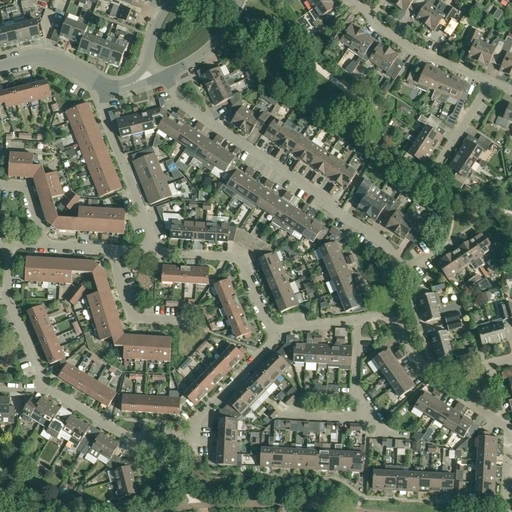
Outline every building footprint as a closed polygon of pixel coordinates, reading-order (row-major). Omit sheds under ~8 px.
[(100,0),(109,3),(114,5),(110,16),(117,19),(136,26),(140,15),(126,9),(128,4),(117,0),(100,0)] [(306,0),(307,0),(313,9),(326,0),(306,0)] [(336,8),(330,0),(326,0),(313,9),(319,19),(312,23),(316,28),(327,21),(323,16),(336,8)] [(405,13),(408,8),(413,12),(421,0),(400,0),(396,7),(405,13)] [(428,0),(421,0),(413,12),(418,15),(415,19),(425,26),(436,9),(427,2),(428,0)] [(473,8),(481,13),(484,7),(477,2),(473,8)] [(469,7),(466,12),(471,15),(474,10),(469,7)] [(450,8),(445,15),(436,9),(425,26),(434,32),(443,19),(448,22),(455,11),(450,8)] [(489,12),(484,9),(481,13),(486,17),(489,12)] [(396,16),(388,19),(392,30),(400,28),(396,16)] [(19,44),(30,41),(25,23),(24,18),(14,21),(15,26),(19,44)] [(36,20),(25,23),(30,41),(41,38),(36,20)] [(60,36),(70,41),(77,24),(66,20),(60,36)] [(441,31),(447,33),(450,24),(443,23),(441,31)] [(87,28),(77,24),(70,41),(80,44),(80,45),(84,34),(85,34),(87,28)] [(340,29),(333,40),(339,43),(340,41),(349,47),(361,30),(351,24),(346,32),(340,29)] [(15,26),(4,28),(9,46),(19,44),(15,26)] [(4,28),(0,29),(0,48),(9,46),(4,28)] [(356,58),(360,61),(361,58),(362,59),(375,40),(370,37),(370,36),(361,30),(349,47),(358,53),(357,55),(357,56),(356,58)] [(486,44),(475,40),(479,32),(473,30),(468,42),(473,44),(467,58),(478,63),(486,44)] [(78,51),(88,55),(95,38),(85,34),(84,34),(80,45),(80,44),(78,51)] [(88,55),(99,59),(105,42),(95,38),(88,55)] [(115,46),(105,42),(99,59),(109,63),(117,40),(115,46)] [(119,67),(126,50),(128,44),(117,40),(109,63),(112,64),(119,67)] [(369,60),(378,66),(389,49),(380,43),(379,43),(375,40),(362,59),(363,59),(366,61),(367,62),(369,60)] [(490,62),(495,64),(495,65),(505,43),(499,41),(496,48),(486,44),(478,63),(488,67),(490,62)] [(495,65),(501,67),(499,72),(510,76),(511,70),(511,54),(507,53),(510,45),(505,43),(495,65)] [(394,80),(401,70),(397,68),(401,62),(396,59),(399,55),(389,49),(378,66),(387,72),(386,74),(394,80)] [(426,66),(422,75),(416,73),(412,84),(417,86),(418,84),(428,88),(436,70),(426,66)] [(199,77),(201,76),(206,87),(224,78),(219,67),(211,72),(208,67),(197,72),(199,77)] [(243,70),(247,78),(253,75),(249,67),(243,70)] [(406,81),(412,84),(416,73),(411,70),(406,81)] [(428,88),(434,91),(431,99),(435,101),(446,75),(436,70),(428,88)] [(442,94),(448,97),(456,79),(446,75),(435,101),(439,102),(442,94)] [(230,80),(226,82),(224,78),(206,87),(210,96),(229,87),(233,85),(230,80)] [(452,114),(459,116),(468,94),(462,92),(466,83),(456,79),(448,97),(458,101),(452,114)] [(47,81),(36,84),(40,100),(51,97),(47,81)] [(36,84),(25,87),(29,102),(40,100),(36,84)] [(2,87),(1,87),(7,108),(18,105),(14,90),(3,92),(2,87)] [(25,87),(14,90),(18,105),(29,102),(25,87)] [(240,92),(233,96),(229,87),(210,96),(215,106),(229,99),(233,106),(239,101),(243,98),(240,92)] [(230,124),(240,130),(251,112),(242,107),(243,104),(239,101),(233,106),(228,110),(236,115),(230,124)] [(66,112),(70,123),(92,114),(87,103),(66,112)] [(508,121),(511,122),(511,105),(509,105),(507,110),(502,107),(495,124),(506,128),(508,121)] [(466,107),(460,118),(468,121),(473,111),(466,107)] [(160,109),(151,111),(139,114),(139,116),(143,132),(157,129),(158,129),(161,125),(159,124),(157,124),(160,109)] [(161,109),(160,109),(157,124),(159,124),(161,125),(158,129),(167,135),(178,120),(161,109)] [(260,131),(266,121),(269,116),(261,110),(257,116),(251,112),(240,130),(249,136),(255,127),(260,131)] [(70,123),(74,133),(96,125),(92,114),(70,123)] [(139,114),(128,117),(132,135),(143,132),(139,116),(139,114)] [(490,114),(488,121),(493,123),(496,117),(490,114)] [(431,115),(428,120),(438,126),(441,122),(441,121),(439,119),(431,115)] [(441,115),(439,119),(441,121),(441,122),(445,124),(447,118),(441,115)] [(128,117),(116,120),(121,138),(132,135),(128,117)] [(264,135),(273,142),(284,125),(275,119),(264,135)] [(188,126),(178,120),(167,135),(175,141),(173,145),(174,146),(188,126)] [(425,126),(427,127),(421,136),(437,146),(443,137),(435,132),(438,126),(428,120),(425,126)] [(202,125),(198,122),(194,128),(198,130),(202,125)] [(75,143),(76,145),(78,144),(100,135),(96,125),(74,133),(78,142),(75,143)] [(273,142),(282,147),(293,131),(284,125),(273,142)] [(197,132),(188,126),(174,146),(176,147),(178,143),(187,148),(197,132)] [(383,136),(387,139),(392,131),(388,128),(383,136)] [(282,147),(291,153),(302,137),(293,131),(282,147)] [(206,138),(197,132),(187,148),(184,152),(193,158),(206,138)] [(212,142),(206,138),(193,158),(203,164),(205,160),(216,145),(217,142),(221,137),(218,134),(212,142)] [(100,135),(78,144),(79,146),(83,154),(104,146),(100,135)] [(467,141),(461,150),(477,160),(483,152),(485,153),(488,147),(478,141),(469,135),(466,140),(467,141)] [(407,139),(415,144),(415,145),(431,155),(435,150),(437,146),(421,136),(417,141),(410,136),(407,139)] [(481,136),(478,141),(488,147),(491,142),(481,136)] [(291,153),(300,159),(311,142),(302,137),(291,153)] [(317,139),(315,142),(324,148),(326,144),(317,139)] [(300,159),(309,165),(321,148),(311,142),(300,159)] [(205,160),(215,167),(225,151),(216,145),(205,160)] [(413,164),(417,159),(425,164),(431,155),(415,145),(409,153),(407,152),(403,157),(413,164)] [(83,154),(87,165),(109,156),(104,146),(83,154)] [(309,165),(318,171),(330,154),(321,148),(309,165)] [(461,150),(455,159),(471,169),(477,160),(461,150)] [(215,167),(228,176),(233,168),(234,166),(239,160),(225,151),(215,167)] [(132,162),(137,173),(159,164),(154,153),(146,156),(135,161),(132,162)] [(10,154),(9,177),(21,178),(22,154),(10,154)] [(34,155),(22,154),(21,178),(33,178),(42,168),(33,167),(34,155)] [(318,171),(327,177),(339,160),(330,154),(318,171)] [(87,165),(91,176),(113,167),(109,156),(87,165)] [(467,179),(465,178),(471,169),(455,159),(449,168),(456,173),(453,178),(463,185),(467,179)] [(167,169),(174,166),(172,160),(165,163),(167,169)] [(327,177),(336,183),(348,166),(339,160),(327,177)] [(137,173),(141,183),(163,175),(159,164),(137,173)] [(357,172),(348,166),(336,183),(346,189),(357,172)] [(91,176),(95,186),(117,177),(113,167),(91,176)] [(33,178),(37,192),(60,185),(56,173),(45,176),(42,168),(33,178)] [(177,170),(171,172),(175,180),(183,177),(177,170)] [(236,193),(247,177),(237,171),(226,186),(223,184),(219,190),(226,194),(230,188),(236,193)] [(141,183),(145,194),(167,185),(163,175),(141,183)] [(122,188),(117,177),(95,186),(100,197),(122,188)] [(236,193),(237,193),(234,197),(243,203),(256,183),(247,177),(236,193)] [(355,194),(363,199),(357,209),(366,215),(382,191),(381,191),(377,198),(368,192),(372,185),(364,180),(355,194)] [(266,190),(256,183),(243,203),(253,209),(256,205),(266,190)] [(37,192),(41,203),(51,199),(63,196),(60,185),(37,192)] [(172,197),(167,185),(145,194),(150,205),(172,197)] [(472,189),(466,186),(463,191),(469,194),(472,189)] [(299,188),(295,197),(305,201),(309,193),(299,188)] [(256,205),(265,211),(275,196),(266,190),(256,205)] [(396,201),(391,197),(382,191),(366,215),(375,221),(384,208),(389,212),(396,201)] [(199,192),(198,200),(207,201),(207,192),(199,192)] [(265,211),(275,218),(285,202),(275,196),(265,211)] [(58,219),(51,199),(41,203),(46,221),(52,226),(58,219)] [(389,212),(394,215),(385,228),(395,234),(406,217),(397,211),(401,204),(396,201),(389,212)] [(275,218),(272,223),(281,229),(295,208),(285,202),(275,218)] [(79,208),(78,220),(77,232),(89,232),(91,209),(79,208)] [(290,235),(293,230),(294,230),(304,215),(295,208),(281,229),(290,235)] [(102,210),(91,209),(89,232),(101,233),(102,210)] [(113,210),(102,210),(101,233),(112,234),(113,210)] [(124,234),(125,213),(125,211),(113,210),(112,234),(124,234)] [(179,221),(162,220),(165,228),(171,228),(170,239),(182,240),(183,221),(184,215),(180,215),(179,221)] [(299,240),(302,236),(303,236),(313,221),(304,215),(294,230),(294,231),(291,235),(299,240)] [(404,240),(411,230),(419,235),(426,225),(417,219),(415,223),(406,217),(395,234),(404,240)] [(57,230),(77,232),(78,220),(58,219),(52,226),(57,230)] [(182,240),(193,240),(195,222),(183,221),(182,240)] [(313,243),(316,239),(320,242),(328,230),(313,221),(303,236),(313,243)] [(193,240),(204,241),(205,223),(195,222),(193,240)] [(204,241),(216,242),(217,223),(205,223),(204,241)] [(229,227),(229,224),(217,223),(216,242),(228,243),(228,242),(233,242),(237,228),(229,227)] [(244,231),(237,228),(233,242),(234,242),(237,244),(244,231)] [(249,234),(244,231),(237,244),(242,247),(249,234)] [(482,232),(472,238),(484,255),(493,249),(482,232)] [(254,237),(249,234),(242,247),(248,250),(254,237)] [(259,239),(254,237),(248,250),(253,252),(259,239)] [(319,249),(323,260),(340,252),(336,242),(335,242),(333,238),(325,244),(326,246),(319,249)] [(472,238),(463,244),(479,268),(484,264),(480,258),(484,255),(472,238)] [(269,244),(259,239),(253,252),(257,254),(257,255),(269,244)] [(257,266),(260,264),(263,271),(280,263),(276,252),(273,253),(269,244),(257,255),(259,259),(255,261),(257,266)] [(463,244),(454,250),(466,267),(470,264),(474,270),(479,268),(463,244)] [(454,250),(445,256),(457,274),(466,267),(454,250)] [(323,260),(328,270),(345,263),(340,252),(323,260)] [(436,262),(448,280),(457,274),(445,256),(436,262)] [(26,258),(25,280),(25,281),(37,282),(38,259),(26,258)] [(49,259),(38,259),(37,282),(48,283),(49,259)] [(61,260),(49,259),(48,283),(59,283),(61,260)] [(72,261),(61,260),(59,283),(71,284),(72,261)] [(93,262),(72,261),(71,284),(72,272),(93,273),(98,266),(93,262)] [(263,271),(268,281),(285,274),(280,263),(263,271)] [(328,270),(332,281),(349,273),(345,263),(328,270)] [(93,273),(99,293),(110,290),(104,271),(98,266),(93,273)] [(161,282),(173,283),(174,267),(162,266),(161,282)] [(173,283),(185,284),(186,268),(174,267),(173,283)] [(185,284),(196,284),(197,268),(186,268),(185,284)] [(208,285),(211,285),(215,280),(208,280),(209,269),(197,268),(196,284),(208,285)] [(332,281),(336,291),(354,284),(349,273),(332,281)] [(268,281),(272,292),(289,284),(285,274),(268,281)] [(492,288),(486,278),(477,284),(481,290),(492,288)] [(215,280),(211,285),(214,285),(219,296),(234,290),(229,279),(218,284),(217,280),(215,280)] [(430,285),(432,292),(445,288),(443,281),(430,285)] [(78,283),(73,289),(78,293),(82,286),(78,283)] [(272,292),(276,302),(294,295),(289,284),(272,292)] [(336,291),(341,302),(358,294),(354,284),(336,291)] [(87,290),(82,286),(78,293),(82,296),(87,290)] [(305,290),(307,295),(315,292),(312,287),(305,290)] [(110,290),(99,293),(87,297),(91,308),(113,301),(110,290)] [(219,296),(223,307),(238,301),(234,290),(219,296)] [(437,293),(433,294),(433,293),(418,298),(420,304),(419,305),(420,311),(437,306),(441,305),(437,293)] [(70,303),(74,297),(70,294),(65,299),(70,303)] [(364,310),(362,305),(363,305),(358,294),(341,302),(346,313),(358,307),(360,312),(364,310)] [(276,302),(281,313),(298,305),(294,295),(276,302)] [(74,307),(79,300),(74,297),(70,303),(74,307)] [(498,307),(501,320),(502,320),(502,321),(509,319),(505,305),(504,306),(503,300),(497,302),(498,307)] [(116,312),(113,301),(91,308),(94,319),(116,312)] [(223,307),(227,317),(242,311),(238,301),(223,307)] [(28,312),(32,323),(47,316),(43,305),(28,312)] [(420,311),(422,315),(423,315),(425,323),(440,318),(437,306),(420,311)] [(227,317),(232,328),(247,322),(242,311),(227,317)] [(120,323),(116,312),(94,319),(97,329),(120,323)] [(444,317),(446,324),(460,320),(458,313),(444,317)] [(470,330),(477,328),(476,326),(473,315),(466,316),(470,330)] [(32,323),(37,333),(51,327),(47,316),(32,323)] [(462,327),(460,320),(446,324),(448,331),(462,327)] [(506,338),(502,321),(502,320),(501,320),(489,323),(495,343),(500,342),(499,340),(506,338)] [(252,337),(250,333),(251,333),(247,322),(232,328),(236,339),(244,336),(246,340),(252,337)] [(124,336),(120,323),(97,329),(101,341),(112,338),(115,347),(124,336)] [(489,323),(476,326),(477,328),(481,345),(489,343),(489,345),(495,343),(489,323)] [(37,333),(41,344),(56,337),(51,327),(37,333)] [(431,343),(433,348),(450,344),(446,331),(431,335),(433,342),(431,343)] [(123,359),(135,360),(137,336),(124,336),(115,347),(124,347),(123,359)] [(135,360),(147,361),(148,337),(137,336),(135,360)] [(41,344),(45,354),(60,348),(56,337),(41,344)] [(147,361),(158,361),(159,338),(148,337),(147,361)] [(171,339),(159,338),(158,361),(170,362),(171,339)] [(286,343),(291,357),(288,360),(292,364),(293,363),(305,363),(306,345),(298,344),(299,340),(294,340),(294,344),(286,343)] [(286,343),(276,353),(268,361),(281,375),(292,364),(288,360),(291,357),(286,343)] [(329,346),(328,364),(327,367),(339,368),(339,365),(340,346),(340,344),(336,343),(336,346),(329,346)] [(433,348),(434,353),(436,353),(438,360),(453,356),(450,344),(433,348)] [(244,357),(242,355),(246,352),(242,347),(238,351),(232,345),(224,354),(236,365),(244,357)] [(305,363),(316,364),(317,345),(306,345),(305,363)] [(316,364),(328,364),(329,346),(317,345),(316,364)] [(351,366),(352,347),(340,346),(339,365),(351,366)] [(381,347),(370,355),(380,369),(395,359),(388,349),(384,352),(381,347)] [(45,354),(50,365),(59,361),(61,365),(66,361),(65,359),(60,348),(45,354)] [(455,355),(457,362),(471,358),(469,351),(455,355)] [(224,354),(216,362),(228,373),(236,365),(224,354)] [(380,369),(386,379),(402,368),(395,359),(380,369)] [(66,361),(61,365),(63,370),(59,377),(69,384),(77,370),(67,364),(66,361)] [(281,384),(276,380),(281,375),(268,361),(260,370),(273,383),(278,388),(281,384)] [(216,362),(208,370),(220,381),(228,373),(216,362)] [(386,379),(393,388),(408,377),(402,368),(386,379)] [(69,384),(78,389),(87,376),(77,370),(69,384)] [(208,370),(200,378),(212,390),(220,381),(208,370)] [(260,370),(252,378),(265,391),(273,383),(260,370)] [(116,372),(112,379),(118,383),(122,375),(116,372)] [(78,389),(88,395),(97,382),(87,376),(78,389)] [(415,387),(408,377),(393,388),(400,398),(415,387)] [(200,378),(192,386),(204,398),(212,390),(200,378)] [(252,378),(244,386),(258,399),(265,391),(252,378)] [(88,395),(98,401),(106,387),(97,382),(88,395)] [(181,406),(188,399),(195,406),(204,398),(192,386),(184,395),(180,399),(168,398),(168,414),(180,415),(180,406),(181,406)] [(244,386),(236,394),(249,408),(258,399),(244,386)] [(117,394),(106,387),(98,401),(108,407),(117,394)] [(373,399),(377,396),(377,392),(375,389),(369,393),(373,399)] [(414,407),(424,414),(434,398),(424,392),(414,407)] [(228,403),(229,404),(223,410),(220,409),(220,410),(234,414),(235,413),(239,418),(240,418),(244,419),(252,410),(249,408),(236,394),(228,403)] [(122,412),(133,412),(134,396),(122,395),(122,412)] [(133,412),(145,413),(146,397),(134,396),(133,412)] [(145,413),(156,414),(157,397),(146,397),(145,413)] [(156,414),(168,414),(168,398),(157,397),(156,414)] [(288,406),(292,402),(288,397),(284,402),(288,406)] [(9,399),(0,398),(0,422),(3,422),(3,419),(8,419),(8,423),(14,424),(14,407),(9,407),(9,399)] [(31,423),(33,419),(39,423),(51,404),(42,398),(37,405),(32,401),(22,418),(31,423)] [(424,414),(434,420),(444,404),(434,398),(424,414)] [(460,414),(465,406),(459,402),(455,407),(443,426),(453,432),(463,416),(460,414)] [(43,430),(51,435),(61,419),(56,416),(60,410),(51,404),(39,423),(45,427),(43,430)] [(434,420),(443,426),(455,407),(453,410),(444,404),(434,420)] [(220,410),(219,431),(237,431),(238,420),(239,418),(235,413),(234,414),(220,410)] [(59,440),(61,437),(68,441),(80,421),(71,416),(67,422),(61,419),(51,435),(59,440)] [(479,428),(473,423),(473,422),(463,416),(453,432),(463,438),(465,436),(468,438),(479,428)] [(68,441),(68,442),(73,445),(72,448),(81,453),(90,437),(86,434),(90,427),(80,421),(68,441)] [(276,428),(276,430),(285,431),(285,427),(286,421),(280,421),(279,421),(279,428),(276,428)] [(430,427),(422,439),(427,442),(435,431),(430,427)] [(219,431),(218,442),(237,443),(237,431),(219,431)] [(490,438),(490,434),(490,433),(479,433),(479,437),(478,449),(502,450),(502,445),(497,445),(497,438),(490,438)] [(84,455),(86,456),(88,454),(90,455),(96,459),(97,459),(100,455),(109,439),(100,434),(96,440),(90,437),(81,453),(79,457),(82,459),(84,455)] [(109,461),(107,465),(106,466),(108,467),(120,459),(113,454),(119,445),(109,439),(100,455),(109,461)] [(397,448),(397,449),(405,450),(405,447),(405,441),(398,440),(397,448)] [(218,442),(218,453),(236,454),(237,443),(218,442)] [(421,443),(413,442),(412,451),(420,452),(421,443)] [(260,444),(259,444),(250,443),(250,455),(259,455),(260,444)] [(261,448),(260,467),(272,468),(273,449),(273,443),(269,443),(268,449),(261,448)] [(272,468),(283,468),(284,450),(285,443),(280,443),(279,449),(273,449),(272,468)] [(306,469),(318,470),(319,444),(315,443),(314,451),(307,451),(306,469)] [(318,470),(329,471),(330,452),(323,452),(323,444),(319,444),(318,470)] [(295,469),(296,450),(296,445),(292,445),(292,450),(284,450),(283,468),(295,469)] [(340,471),(341,453),(342,445),(335,445),(335,452),(330,452),(329,471),(340,471)] [(363,472),(365,447),(365,446),(360,446),(360,448),(353,448),(353,453),(352,472),(363,472)] [(295,469),(306,469),(307,451),(307,447),(302,447),(302,450),(296,450),(295,469)] [(478,449),(477,460),(496,461),(496,455),(502,455),(502,450),(478,449)] [(242,462),(236,461),(236,454),(218,453),(217,465),(242,466),(242,462)] [(340,471),(352,472),(353,453),(341,453),(340,471)] [(113,471),(116,481),(133,477),(130,466),(122,468),(120,459),(108,467),(109,467),(110,471),(113,471)] [(477,460),(477,471),(502,473),(502,467),(495,466),(496,461),(477,460)] [(372,490),(384,490),(385,466),(385,472),(373,471),(372,490)] [(384,490),(395,491),(397,466),(385,466),(384,490)] [(403,467),(397,466),(395,491),(407,492),(408,473),(403,473),(403,467)] [(453,494),(454,475),(446,475),(447,467),(442,467),(442,475),(441,493),(453,494)] [(407,492),(418,492),(419,468),(415,468),(415,473),(408,473),(407,492)] [(418,492),(429,493),(430,474),(423,474),(423,468),(419,468),(418,492)] [(477,471),(476,482),(494,484),(495,478),(501,478),(502,473),(477,471)] [(429,493),(441,493),(442,475),(430,474),(429,493)] [(137,494),(133,477),(116,481),(119,492),(115,493),(117,499),(120,498),(137,494)] [(491,502),(492,496),(494,496),(494,484),(476,482),(475,495),(476,495),(476,501),(491,502)] [(30,485),(26,493),(33,497),(37,489),(30,485)] [(68,506),(70,502),(74,496),(68,492),(62,503),(68,506)] [(132,498),(134,504),(146,501),(145,495),(132,498)]
